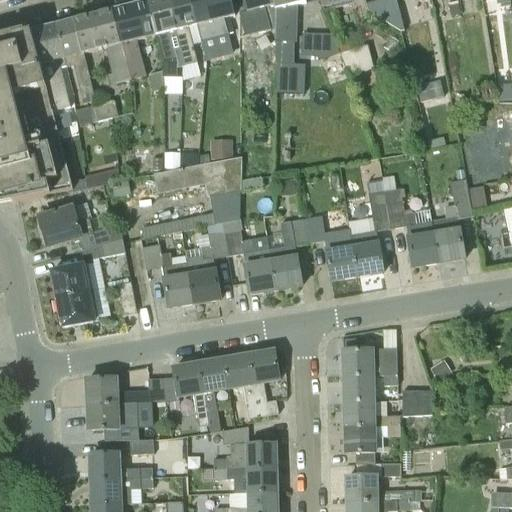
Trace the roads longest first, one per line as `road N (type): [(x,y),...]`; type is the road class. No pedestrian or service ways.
road 1 (residential): [(34,370),(304,324)]
road 2 (residential): [(304,324),(511,289)]
road 3 (residential): [(311,511),(304,324)]
road 4 (residential): [(34,370),(5,241)]
